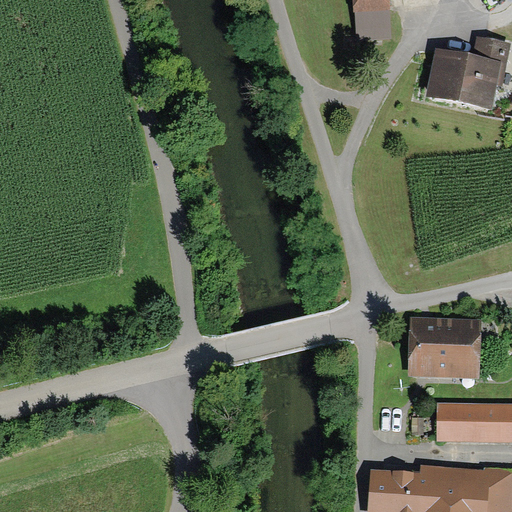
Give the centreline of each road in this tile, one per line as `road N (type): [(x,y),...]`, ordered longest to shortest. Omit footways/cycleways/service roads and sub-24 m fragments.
road 1 (tertiary): [(0,405),(371,314)]
road 2 (track): [(111,0),(162,160),(198,355)]
road 3 (track): [(371,314),(278,0)]
road 4 (track): [(360,511),(371,314)]
road 5 (track): [(163,364),(176,413),(183,511)]
road 6 (unknown): [(511,451),(363,452)]
road 7 (unknown): [(371,314),(511,279)]
